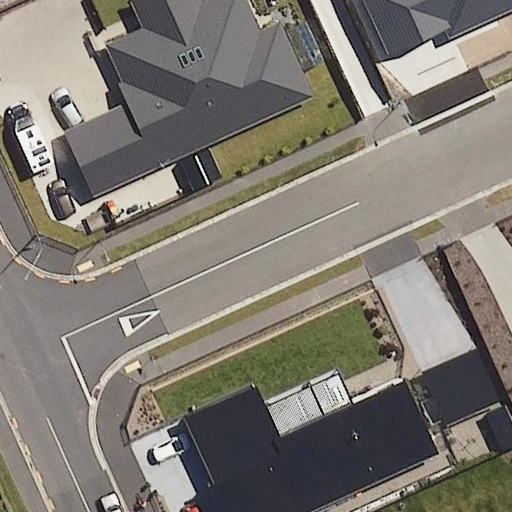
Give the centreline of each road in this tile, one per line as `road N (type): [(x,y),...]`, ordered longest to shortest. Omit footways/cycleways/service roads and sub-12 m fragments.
road 1 (residential): [(18,357),(511,132)]
road 2 (residential): [(87,511),(21,365)]
